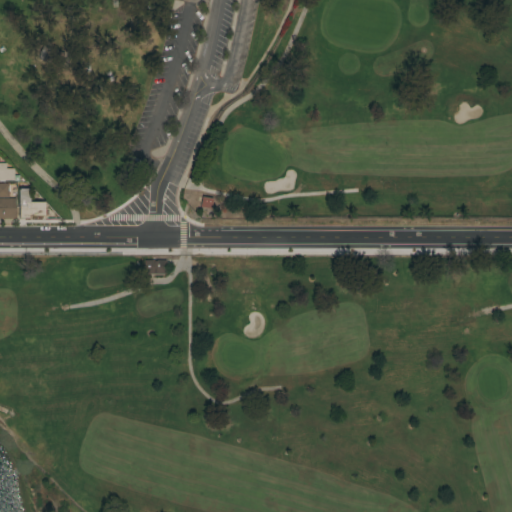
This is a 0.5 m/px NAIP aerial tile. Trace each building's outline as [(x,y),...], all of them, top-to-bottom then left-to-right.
[(0,180),(0,163),(5,163),(5,168),(13,168),(13,181),(0,180)] [(0,184),(8,184),(8,186),(9,186),(9,191),(8,191),(8,197),(0,197),(0,184)] [(19,206),(18,206),(18,189),(29,189),(29,202),(44,202),(44,212),(46,212),(46,215),(44,215),(44,216),(28,216),(28,219),(19,218),(19,206)] [(0,218),(0,198),(15,198),(15,218),(0,218)] [(144,274),(144,261),(165,261),(165,274),(144,274)]
